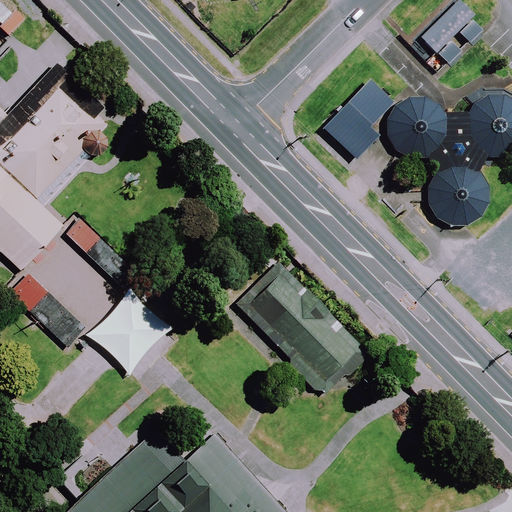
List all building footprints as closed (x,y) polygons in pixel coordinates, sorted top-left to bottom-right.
[(472,18),(455,0),(453,0),(415,36),(432,55),(472,18)] [(19,20),(0,3),(0,25),(9,33),(19,20)] [(0,240),(26,265),(68,221),(40,195),(107,126),(48,70),(0,120),(0,240)] [(391,105),(366,81),(320,129),(353,161),(377,137),(368,129),(391,105)] [(471,172),(474,171),(478,167),(481,163),(484,158),(485,156),(486,156),(491,157),(496,157),(502,155),(507,153),(511,150),(511,149),(511,101),(509,99),(504,97),(499,95),(493,94),(488,95),(485,95),(483,96),(478,98),(473,101),(469,105),(466,109),(463,114),(463,116),(459,115),(456,115),(453,115),(448,116),(443,118),(443,116),(440,112),(437,107),(433,104),(428,101),(424,99),(418,97),(413,97),(408,98),(403,99),(398,102),(394,105),(390,109),(387,113),(385,118),(384,124),(384,129),(384,134),(386,139),(388,144),(391,148),(395,152),(400,155),(405,157),(410,158),(415,158),(421,158),(426,156),(427,155),(428,159),(431,163),(435,167),(439,171),(442,173),(440,173),(436,177),(432,181),(429,185),(427,190),(426,195),(426,200),(427,206),(428,211),(431,216),(434,220),(438,223),(442,226),(447,228),(452,230),(458,230),(463,229),(468,228),(473,225),(477,222),(481,218),(483,214),(486,209),(487,204),(487,198),(486,193),(485,188),(482,183),(479,179),(475,175),(471,172)] [(91,309),(40,258),(3,295),(55,345),(91,309)] [(263,272),(220,312),(307,404),(350,364),(263,272)] [(272,511),(184,418),(82,511),(272,511)]
